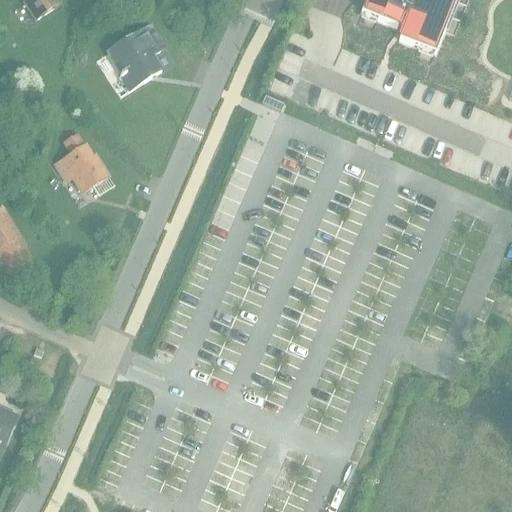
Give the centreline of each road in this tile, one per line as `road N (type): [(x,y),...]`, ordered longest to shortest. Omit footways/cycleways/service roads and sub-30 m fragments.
road 1 (residential): [(253,0),(98,352)]
road 2 (residential): [(27,511),(98,352)]
